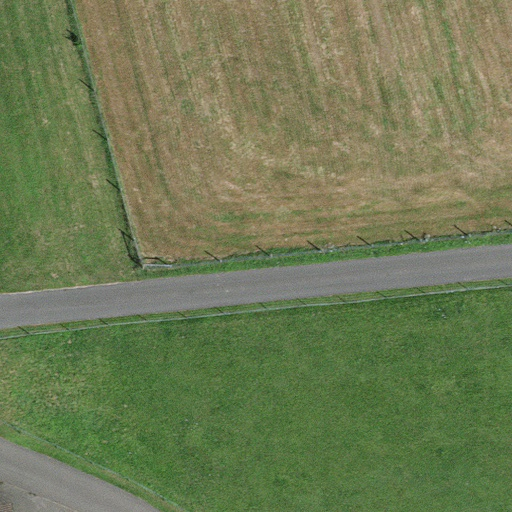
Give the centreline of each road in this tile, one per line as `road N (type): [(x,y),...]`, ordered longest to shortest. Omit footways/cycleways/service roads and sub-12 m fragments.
road 1 (residential): [(0,304),(511,256)]
road 2 (residential): [(114,511),(0,461)]
